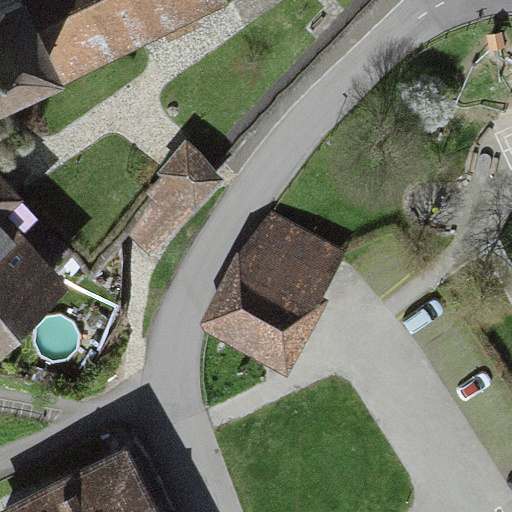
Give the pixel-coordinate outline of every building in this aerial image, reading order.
[(0,0),(0,67),(42,47),(55,75),(206,0),(0,0)] [(173,176),(140,218),(146,223),(152,227),(187,187),(189,188),(211,165),(186,142),(164,169),(173,176)] [(0,322),(71,256),(74,252),(0,175),(0,322)] [(271,219),(215,314),(284,354),(340,259),(271,219)] [(143,511),(119,463),(18,511),(143,511)]
